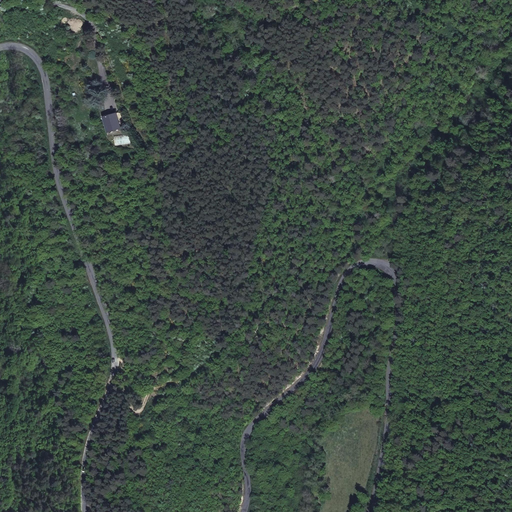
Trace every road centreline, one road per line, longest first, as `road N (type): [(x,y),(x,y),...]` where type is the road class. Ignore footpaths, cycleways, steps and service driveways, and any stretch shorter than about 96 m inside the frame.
road 1 (tertiary): [(365,511),(388,422),(399,281),(367,257),(348,264),(314,364),(251,425),(242,511)]
road 2 (tertiary): [(83,511),(82,476),(119,355),(59,178),(45,69),(22,48),(0,48)]
